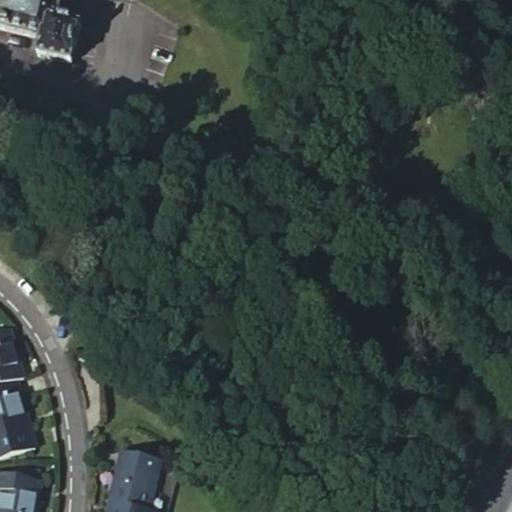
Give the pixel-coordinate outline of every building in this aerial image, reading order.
[(0,0),(0,29),(42,40),(38,57),(72,66),(80,29),(56,23),(61,0),(0,0)] [(0,387),(17,383),(25,380),(10,331),(0,333),(0,387)] [(17,383),(0,387),(0,459),(36,449),(17,383)] [(151,511),(164,464),(124,455),(108,511),(151,511)] [(0,511),(38,511),(43,483),(0,475),(0,511)]
